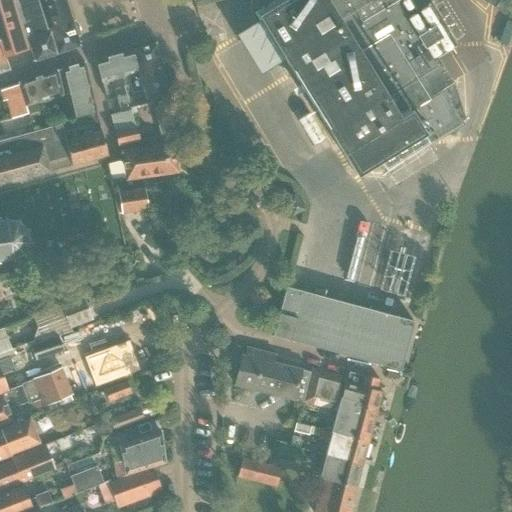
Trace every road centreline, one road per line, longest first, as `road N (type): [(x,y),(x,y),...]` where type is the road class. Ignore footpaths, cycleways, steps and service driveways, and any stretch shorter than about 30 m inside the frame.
road 1 (residential): [(207,322),(259,271),(268,232),(251,195),(218,175),(202,152),(167,27),(155,31)]
road 2 (residential): [(352,511),(388,371),(207,322)]
road 3 (residential): [(186,511),(187,346),(207,322)]
road 4 (unclassified): [(0,79),(155,31)]
